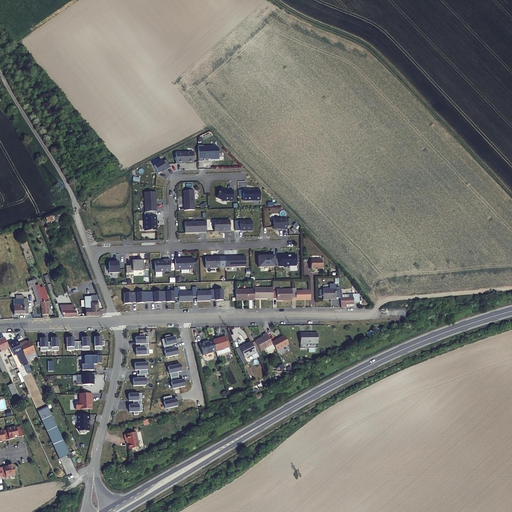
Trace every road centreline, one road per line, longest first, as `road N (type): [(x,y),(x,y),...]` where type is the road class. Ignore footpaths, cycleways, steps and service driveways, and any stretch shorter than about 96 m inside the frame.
road 1 (secondary): [(109,511),(373,362),(511,310)]
road 2 (residential): [(119,321),(396,313)]
road 3 (unclassified): [(0,76),(61,174),(89,251)]
road 4 (tertiary): [(119,321),(93,466)]
road 5 (track): [(374,314),(386,298),(511,287)]
road 6 (residential): [(246,176),(173,183),(173,248)]
road 7 (residential): [(173,248),(295,242)]
